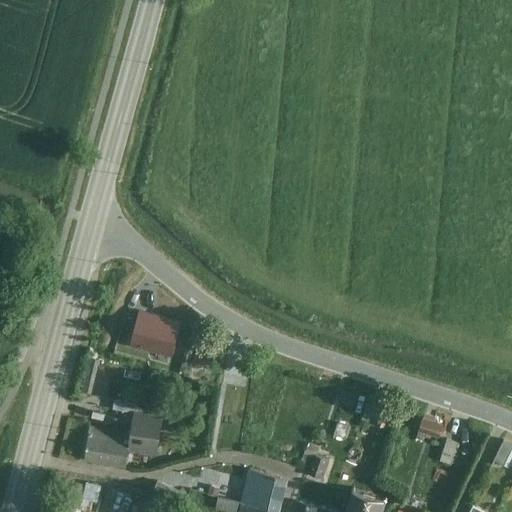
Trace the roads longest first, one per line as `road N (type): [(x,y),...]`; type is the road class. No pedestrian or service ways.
road 1 (residential): [(508,420),(257,338),(93,229)]
road 2 (residential): [(287,511),(297,476),(269,465),(207,463),(129,479),(33,457)]
road 3 (secondary): [(155,0),(93,229)]
road 4 (secondary): [(93,229),(33,457)]
